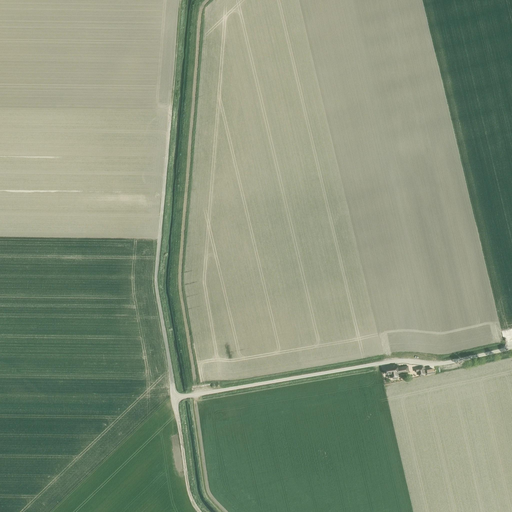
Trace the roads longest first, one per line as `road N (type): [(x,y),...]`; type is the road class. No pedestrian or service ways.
road 1 (unclassified): [(173,398),(511,347)]
road 2 (unclassified): [(173,398),(155,279),(170,109)]
